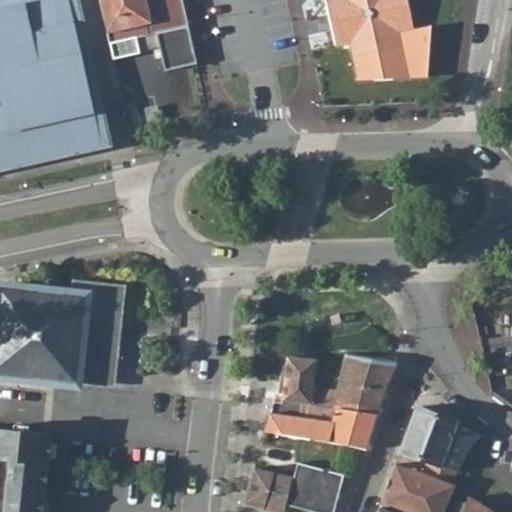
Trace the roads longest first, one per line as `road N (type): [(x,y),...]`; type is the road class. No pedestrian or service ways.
road 1 (tertiary): [(221,262),(202,511)]
road 2 (tertiary): [(457,147),(261,154)]
road 3 (residential): [(436,334),(410,374),(369,511)]
road 4 (tertiary): [(221,262),(410,255)]
road 5 (tertiary): [(177,172),(130,193),(0,212)]
road 6 (tertiary): [(0,251),(166,223)]
road 7 (residential): [(261,154),(239,0)]
road 8 (residential): [(491,0),(457,147)]
road 9 (tertiary): [(436,334),(459,385),(511,428)]
